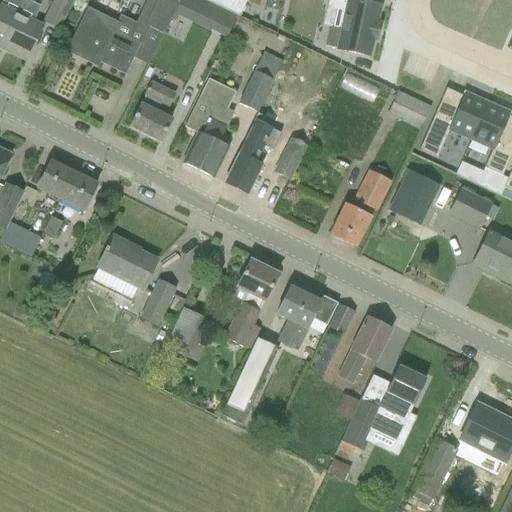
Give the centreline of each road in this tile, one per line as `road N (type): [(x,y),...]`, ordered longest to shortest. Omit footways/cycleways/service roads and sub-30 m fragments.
road 1 (secondary): [(511,357),(0,104)]
road 2 (unclassified): [(511,70),(397,18)]
